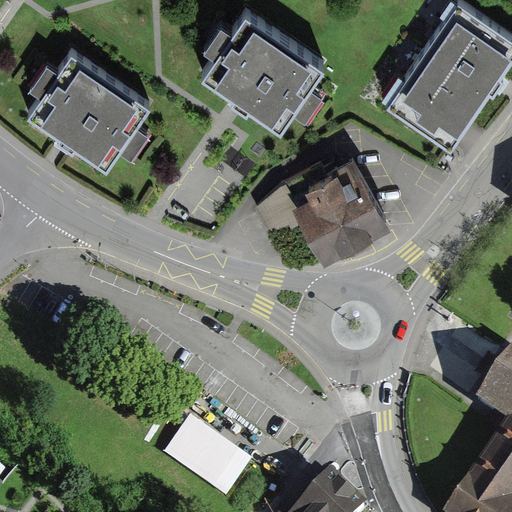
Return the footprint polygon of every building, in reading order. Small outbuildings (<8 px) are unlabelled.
[(511,28),(468,0),(448,0),(382,99),(448,142),(511,47),(511,28)] [(207,50),(194,69),(235,97),(277,124),(292,102),(300,107),(318,81),(308,74),(320,56),(239,2),(225,22),(214,15),(196,42),(207,50)] [(35,90),(22,109),(64,136),(106,164),(120,142),(129,147),(147,121),(136,114),(148,95),(67,42),(54,62),(43,55),(24,82),(35,90)] [(386,219),(353,160),(340,168),(335,159),(302,178),(309,189),(291,199),(323,255),(386,219)] [(511,346),(511,345),(467,406),(506,434),(511,438),(511,346)] [(450,511),(451,511),(511,511),(511,438),(506,434),(450,511)] [(296,511),(360,511),(367,504),(333,472),(296,511)]
